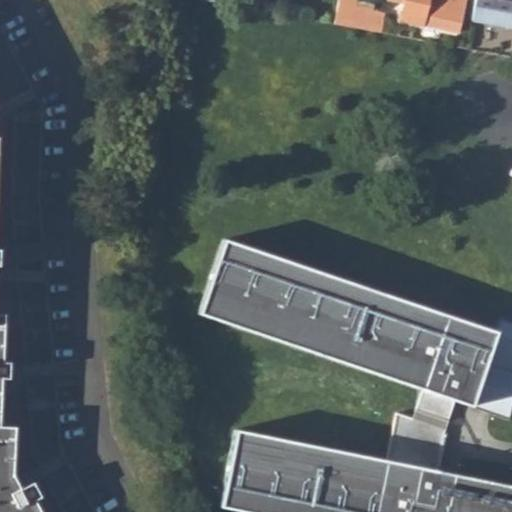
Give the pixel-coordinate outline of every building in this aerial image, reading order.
[(338,0),(334,23),(380,32),(384,16),(354,10),(355,0),(338,0)] [(400,19),(459,32),(466,0),(391,0),(404,3),(400,19)] [(511,0),(474,0),(473,8),(477,9),(474,20),(511,27),(511,0)] [(224,238),(197,312),(421,387),(411,416),(395,411),(387,459),(234,429),(218,505),(252,511),(511,511),(511,485),(436,471),(444,437),(443,429),(454,400),(508,417),(511,397),(511,320),(500,316),(495,331),(224,238)] [(0,511),(31,511),(26,502),(33,499),(39,496),(32,481),(18,487),(5,495),(0,484),(0,480),(4,478),(6,425),(0,424),(0,377),(8,378),(9,361),(1,360),(0,360),(0,511)] [(18,487),(11,473),(13,426),(6,425),(4,478),(0,480),(0,484),(5,495),(18,487)] [(26,502),(31,511),(39,511),(33,499),(26,502)]
